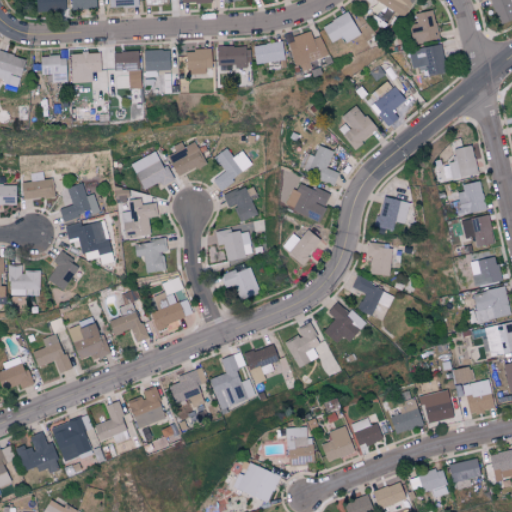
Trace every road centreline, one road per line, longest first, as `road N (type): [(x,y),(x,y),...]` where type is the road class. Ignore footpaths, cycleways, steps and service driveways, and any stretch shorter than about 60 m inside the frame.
road 1 (residential): [(0,427),(312,298),(342,261),(361,187),(511,55)]
road 2 (residential): [(5,26),(27,37),(248,30),(290,22),(333,0)]
road 3 (residential): [(308,501),(375,469),(511,430)]
road 4 (residential): [(511,217),(481,81)]
road 5 (residential): [(221,338),(197,282),(193,207)]
